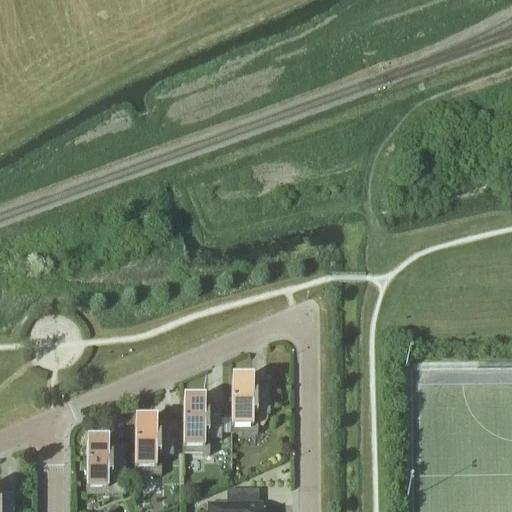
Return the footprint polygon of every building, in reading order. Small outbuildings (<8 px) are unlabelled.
[(230,388),(230,437),(257,436),(257,429),(262,429),(266,417),(269,417),(269,388),(230,388)] [(220,438),(220,408),(181,408),(182,457),(209,457),(208,438),(220,438)] [(172,458),(172,429),(133,429),(133,478),(160,477),(160,458),(172,458)] [(124,498),(124,449),(85,449),(85,498),(124,498)] [(0,511),(12,511),(12,497),(0,496),(0,511)]
